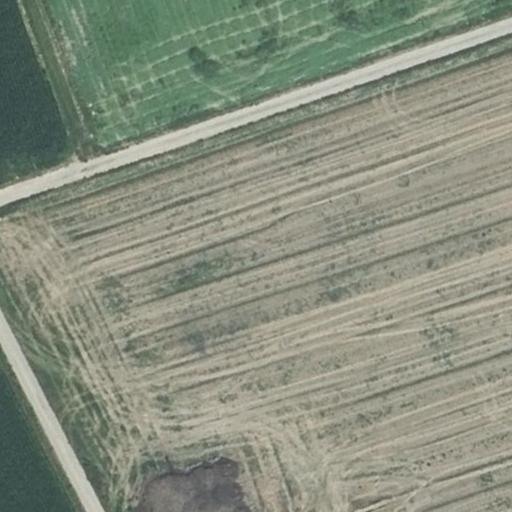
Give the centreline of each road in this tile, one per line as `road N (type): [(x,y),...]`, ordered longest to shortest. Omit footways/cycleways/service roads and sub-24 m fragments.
road 1 (unclassified): [(511,25),(0,201)]
road 2 (unclassified): [(0,327),(94,511)]
road 3 (track): [(29,0),(93,167)]
